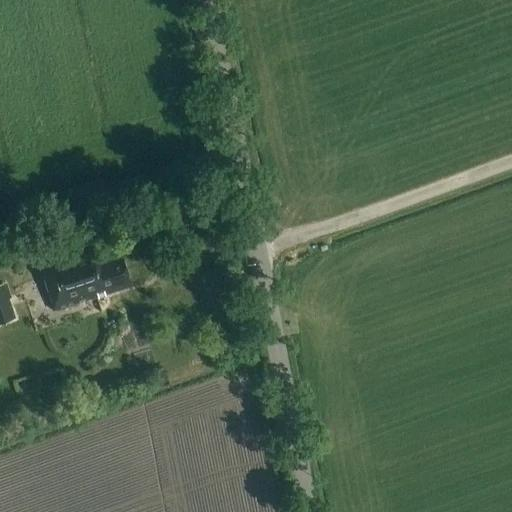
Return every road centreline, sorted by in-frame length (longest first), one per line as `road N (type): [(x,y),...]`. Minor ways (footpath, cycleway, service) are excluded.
road 1 (tertiary): [(309,511),(206,0)]
road 2 (track): [(257,252),(511,161)]
